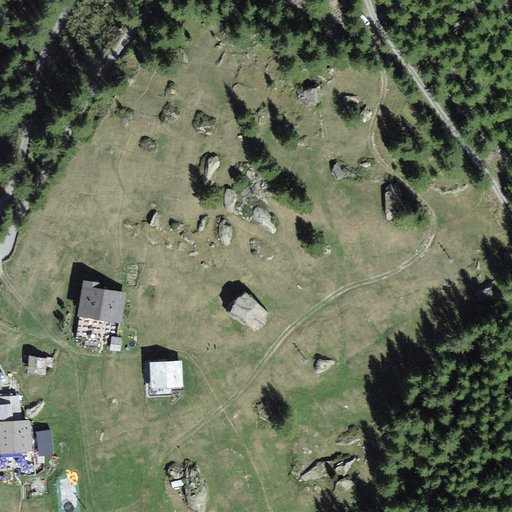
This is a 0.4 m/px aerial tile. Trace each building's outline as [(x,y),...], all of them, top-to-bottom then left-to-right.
[(127,295),(86,285),(74,333),(116,343),(127,295)] [(52,360),(29,353),(25,368),(47,375),(52,360)] [(181,360),(151,361),(152,391),(183,390),(181,360)] [(25,421),(0,422),(0,462),(28,460),(25,421)] [(56,436),(35,435),(34,454),(55,455),(56,436)]
